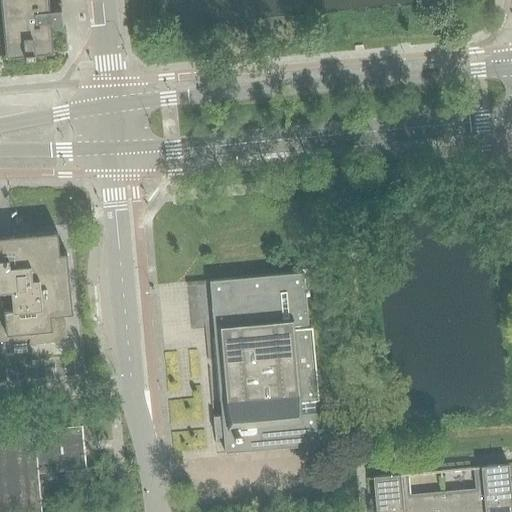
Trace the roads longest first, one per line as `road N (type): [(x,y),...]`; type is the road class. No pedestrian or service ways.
road 1 (secondary): [(511,68),(111,108)]
road 2 (secondary): [(112,149),(511,113)]
road 3 (tertiary): [(157,511),(132,395),(112,149)]
